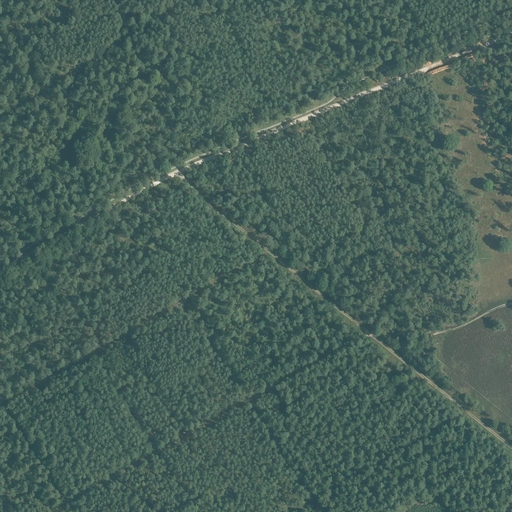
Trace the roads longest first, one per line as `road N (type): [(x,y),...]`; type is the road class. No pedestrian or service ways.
road 1 (track): [(176,173),(511,33)]
road 2 (track): [(54,511),(368,333)]
road 3 (track): [(267,250),(0,406)]
road 4 (track): [(176,173),(368,333)]
road 5 (track): [(0,270),(176,173)]
road 6 (track): [(415,370),(511,448)]
